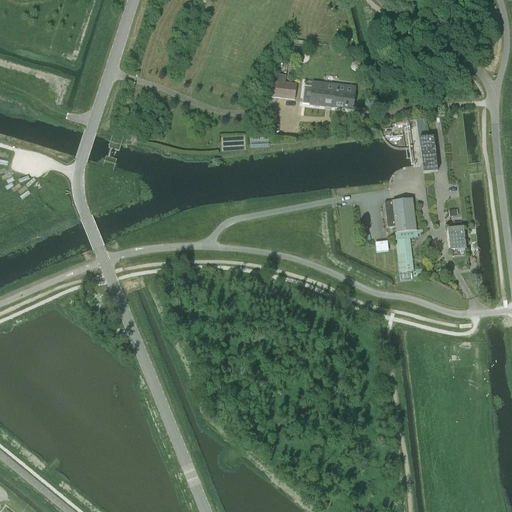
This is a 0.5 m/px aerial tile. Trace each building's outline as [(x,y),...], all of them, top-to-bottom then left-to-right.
[(271,98),(292,100),(294,85),(273,83),(271,98)] [(305,90),(303,108),(336,111),(336,110),(344,111),(344,110),(345,110),(353,111),(355,97),(338,95),(338,93),(305,90)] [(416,121),(423,173),(437,172),(433,138),(426,139),(424,120),(416,121)] [(392,202),(384,203),(387,229),(395,228),(401,273),(408,272),(405,249),(408,249),(407,239),(416,238),(416,232),(412,200),(392,202)] [(449,252),(453,251),(454,259),(463,258),(462,250),(465,250),(462,229),(446,231),(449,252)]
